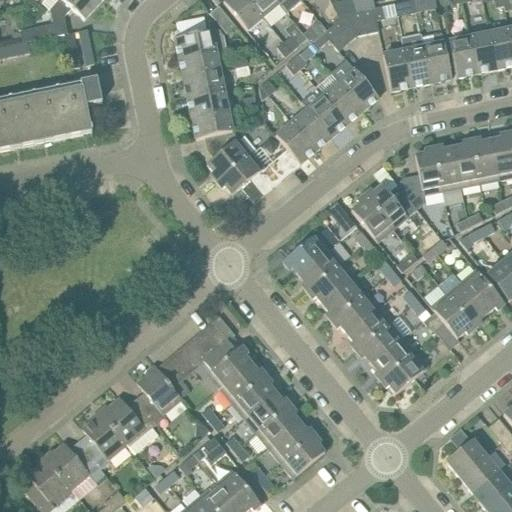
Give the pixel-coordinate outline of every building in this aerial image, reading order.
[(20,34),(20,45),(27,44),(64,36),(67,36),(67,35),(64,18),(71,10),(84,22),(100,3),(97,0),(45,0),(41,5),(49,12),(52,26),(21,32),(20,34)] [(247,33),(263,20),(247,0),(227,0),(223,4),(236,19),(247,33)] [(273,0),(247,0),(263,20),(279,7),(279,6),(273,0)] [(299,0),(273,0),(279,6),(279,7),(285,14),(300,1),(299,0)] [(355,14),(362,12),(363,12),(360,0),(352,2),(355,14)] [(434,0),(421,0),(414,2),(416,14),(437,10),(434,0)] [(451,0),(439,0),(441,9),(453,7),(451,0)] [(493,0),(495,10),(504,8),(502,0),(493,0)] [(502,0),(504,8),(505,13),(511,11),(511,4),(511,0),(502,0)] [(396,18),(416,14),(414,2),(394,6),(396,18)] [(235,28),(218,8),(209,15),(226,35),(235,28)] [(374,10),(376,23),(384,21),(382,8),(374,10)] [(379,34),(376,23),(374,10),(363,12),(362,12),(367,36),(379,34)] [(362,12),(355,14),(346,16),(345,16),(356,39),(357,38),(367,36),(362,12)] [(345,16),(332,28),(347,46),(356,39),(345,16)] [(313,43),(323,35),(326,32),(319,23),(303,36),(311,46),(313,43)] [(332,28),(326,32),(323,35),(329,42),(338,54),(347,46),(332,28)] [(511,46),(509,31),(489,35),(496,72),(511,68),(511,46)] [(93,66),(86,32),(78,33),(85,68),(93,66)] [(174,41),(179,61),(216,54),(224,52),(225,52),(222,36),(218,32),(211,33),(174,41)] [(11,33),(11,44),(20,45),(20,34),(11,33)] [(72,34),(67,36),(64,36),(71,71),(79,69),(72,34)] [(319,50),(329,42),(323,35),(313,43),(319,50)] [(411,90),(431,86),(423,49),(422,49),(419,35),(399,39),(403,53),(411,90)] [(423,49),(431,86),(451,81),(447,62),(442,35),(433,37),(435,46),(423,49)] [(489,35),(469,39),(476,76),(496,72),(489,35)] [(283,44),(292,54),(298,48),(290,38),(283,44)] [(456,80),(476,76),(469,39),(448,44),(452,61),(456,80)] [(27,44),(0,49),(0,60),(30,55),(27,44)] [(292,54),(283,44),(277,50),(285,59),(292,54)] [(216,54),(224,52),(216,54),(179,61),(183,81),(220,74),(216,54)] [(403,53),(383,57),(386,74),(390,94),(411,90),(403,53)] [(298,56),(292,61),(300,71),(307,66),(298,56)] [(234,62),(235,70),(248,68),(246,59),(234,62)] [(293,77),(300,71),(292,61),(285,67),(293,77)] [(330,75),(338,85),(363,114),(378,101),(346,62),(330,75)] [(250,76),(248,68),(235,70),(237,79),(250,76)] [(224,94),(220,74),(183,81),(187,101),(224,94)] [(0,106),(0,153),(13,151),(11,144),(18,143),(19,149),(36,146),(35,139),(42,138),(43,145),(44,144),(43,137),(50,136),(51,143),(83,136),(82,130),(90,128),(86,108),(101,105),(96,81),(79,84),(80,90),(0,106)] [(266,95),(269,98),(275,92),(267,82),(260,88),(266,95)] [(338,85),(323,98),(347,127),(363,114),(338,85)] [(260,88),(258,89),(259,94),(261,100),(262,103),(262,104),(269,98),(266,95),(260,88)] [(331,140),(347,127),(323,98),(322,99),(316,91),(300,103),(307,111),(331,140)] [(187,101),(191,121),(228,114),(224,94),(187,101)] [(256,108),(254,99),(242,102),(244,110),(256,108)] [(316,153),(331,140),(307,111),(291,125),(316,153)] [(204,140),(232,134),(228,114),(191,121),(195,141),(204,140)] [(255,116),(258,129),(266,127),(264,114),(261,115),(255,116)] [(287,151),(278,159),(291,174),(316,153),(291,125),(276,138),(287,151)] [(235,134),(232,134),(204,140),(207,152),(214,160),(206,167),(216,178),(212,180),(216,185),(251,156),(235,137),(235,134)] [(499,183),(511,179),(511,152),(508,134),(503,135),(504,139),(491,142),(499,183)] [(480,186),(499,183),(491,142),(477,145),(476,141),(471,142),(480,186)] [(466,147),(453,150),(461,190),(480,186),(471,142),(466,143),(466,147)] [(438,148),(433,149),(442,194),(461,190),(453,150),(439,152),(438,148)] [(423,198),(442,194),(433,149),(428,151),(429,155),(415,158),(418,177),(405,180),(397,187),(417,211),(425,205),(423,198)] [(241,189),(250,182),(259,174),(263,171),(251,156),(216,185),(219,189),(222,186),(232,197),(241,189)] [(281,182),(291,174),(278,159),(269,167),(281,182)] [(269,167),(263,171),(259,174),(272,190),(281,182),(269,167)] [(259,174),(250,182),(263,197),(272,190),(259,174)] [(254,205),(263,197),(250,182),(241,189),(248,199),(248,198),(254,205)] [(364,197),(393,232),(408,219),(417,211),(397,187),(387,195),(381,188),(370,197),(368,194),(364,197)] [(248,199),(241,189),(232,197),(239,206),(248,199)] [(393,232),(364,197),(359,201),(362,204),(351,213),(363,228),(377,245),(393,232)] [(511,198),(503,203),(507,211),(511,208),(511,198)] [(507,211),(503,203),(491,208),(495,216),(507,211)] [(478,215),(467,221),(471,228),(482,223),(478,215)] [(357,229),(349,219),(342,225),(338,227),(337,235),(341,242),(357,229)] [(471,228),(467,221),(456,226),(460,234),(471,228)] [(491,225),(480,231),(483,239),(495,233),(491,225)] [(472,245),(483,239),(480,231),(468,237),(472,245)] [(354,240),(362,250),(369,244),(361,234),(354,240)] [(289,267),(298,277),(329,251),(317,236),(282,265),(286,269),(289,267)] [(438,245),(432,250),(438,257),(447,249),(442,242),(438,245)] [(377,254),(369,244),(362,250),(370,259),(377,254)] [(422,258),(425,256),(417,246),(410,253),(412,255),(417,262),(422,258)] [(438,257),(432,250),(425,256),(422,258),(428,265),(438,257)] [(341,266),(329,251),(298,277),(306,288),(303,291),(307,295),(341,266)] [(396,268),(402,275),(417,262),(412,255),(396,268)] [(511,256),(503,263),(511,274),(511,256)] [(386,279),(393,273),(385,263),(378,269),(386,279)] [(509,303),(511,300),(511,274),(503,263),(487,276),(496,287),(509,303)] [(313,296),(322,307),(354,281),(341,266),(307,295),(310,299),(313,296)] [(427,273),(421,267),(411,275),(417,282),(427,273)] [(476,272),(461,284),(486,316),(497,307),(499,310),(504,307),(491,291),(476,272)] [(401,283),(393,273),(386,279),(394,289),(401,283)] [(366,296),(354,281),(322,307),(331,317),(327,320),(331,324),(366,296)] [(475,325),(486,316),(461,284),(446,297),(474,331),(478,328),(475,325)] [(402,299),(410,309),(417,303),(409,293),(402,299)] [(337,326),(346,337),(378,311),(366,296),(331,324),(334,328),(337,326)] [(474,331),(446,297),(430,309),(434,314),(443,324),(446,329),(457,341),(457,340),(467,332),(470,335),(474,331)] [(425,313),(417,303),(410,309),(418,318),(425,313)] [(352,350),(355,354),(390,325),(378,311),(346,337),(355,347),(352,350)] [(431,329),(434,332),(443,324),(434,314),(423,323),(429,330),(431,329)] [(219,318),(203,332),(219,352),(209,359),(200,367),(207,376),(219,392),(251,366),(242,355),(245,352),(241,348),(231,356),(224,347),(228,344),(235,338),(219,318)] [(402,340),(390,325),(355,354),(359,358),(362,355),(371,366),(402,340)] [(459,344),(457,341),(446,329),(437,336),(450,352),(459,344)] [(219,352),(203,332),(193,340),(209,359),(219,352)] [(193,340),(184,347),(200,367),(209,359),(193,340)] [(415,355),(402,340),(371,366),(380,377),(376,380),(380,384),(415,355)] [(191,374),(200,367),(184,347),(175,355),(191,374)] [(175,355),(165,362),(181,382),(191,374),(175,355)] [(427,370),(415,355),(380,384),(383,388),(386,385),(395,396),(427,370)] [(156,410),(148,417),(156,427),(165,419),(164,417),(182,402),(189,410),(192,408),(184,399),(182,400),(173,389),(181,382),(165,362),(156,370),(154,367),(146,374),(148,376),(136,385),(156,410)] [(219,392),(231,407),(266,378),(263,374),(260,376),(251,366),(219,392)] [(244,421),(275,395),(266,384),(270,382),(266,378),(231,407),(244,421)] [(284,406),(275,395),(244,421),(256,436),(291,407),(287,403),(284,406)] [(106,407),(98,413),(134,456),(157,437),(151,430),(156,427),(148,417),(139,424),(119,400),(108,409),(106,407)] [(256,436),(268,451),(300,425),(291,414),(294,411),(291,407),(256,436)] [(209,425),(216,419),(208,409),(201,415),(209,425)] [(511,409),(503,417),(511,427),(511,409)] [(134,456),(98,413),(91,419),(93,421),(81,431),(87,438),(78,445),(101,472),(110,464),(108,462),(126,447),(134,456)] [(224,429),(216,419),(209,425),(217,435),(224,429)] [(488,429),(501,446),(511,437),(498,420),(488,429)] [(280,466),(315,437),(311,433),(308,435),(300,425),(268,451),(280,466)] [(197,430),(196,438),(200,443),(210,435),(202,426),(197,430)] [(511,452),(511,436),(511,437),(501,446),(509,455),(511,452)] [(317,441),(315,437),(280,466),(293,481),(324,455),(315,443),(317,441)] [(234,454),(240,449),(232,439),(226,445),(234,454)] [(446,464),(459,480),(486,458),(472,442),(446,464)] [(101,472),(78,445),(69,452),(64,445),(52,455),(50,453),(43,459),(78,501),(96,486),(97,488),(107,479),(101,472)] [(203,449),(193,457),(199,463),(209,455),(203,449)] [(240,449),(234,454),(242,464),(248,458),(240,449)] [(486,458),(459,480),(472,496),(498,474),(503,470),(490,455),(486,458)] [(199,463),(193,457),(184,465),(189,471),(199,463)] [(65,511),(78,501),(43,459),(36,465),(37,467),(26,477),(30,482),(22,490),(39,511),(65,511)] [(155,479),(165,470),(161,467),(151,467),(146,469),(155,479)] [(250,474),(258,484),(265,478),(257,469),(250,474)] [(232,472),(217,485),(238,511),(248,511),(253,508),(256,511),(260,507),(248,492),(242,484),(246,481),(237,470),(233,473),(232,472)] [(164,481),(169,488),(179,480),(173,473),(164,481)] [(498,474),(472,496),(485,511),(511,489),(498,474)] [(273,488),(265,478),(258,484),(266,494),(273,488)] [(169,488),(164,481),(154,489),(159,496),(169,488)] [(238,511),(217,485),(202,497),(214,511),(238,511)] [(144,488),(133,497),(141,506),(151,498),(144,488)] [(511,511),(511,490),(511,489),(485,511),(511,511)] [(106,507),(99,511),(115,511),(120,508),(126,503),(117,493),(104,505),(106,507)] [(214,511),(202,497),(187,509),(189,511),(214,511)]
